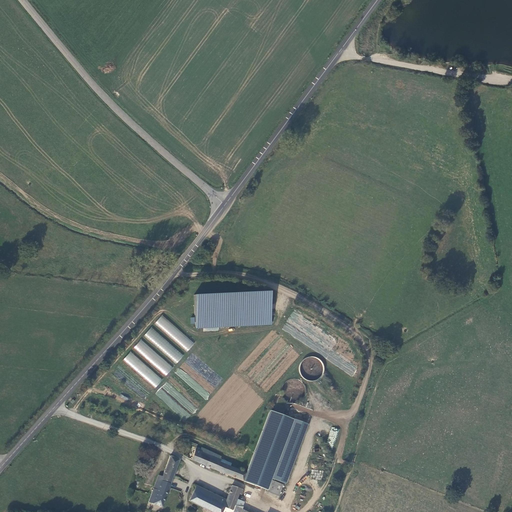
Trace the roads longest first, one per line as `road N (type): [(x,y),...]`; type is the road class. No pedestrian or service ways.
road 1 (tertiary): [(224,205),(112,106),(23,0)]
road 2 (tertiary): [(53,412),(148,307),(224,205)]
road 3 (tertiary): [(224,205),(374,0)]
road 4 (track): [(375,60),(511,79)]
road 5 (residential): [(53,412),(171,453)]
